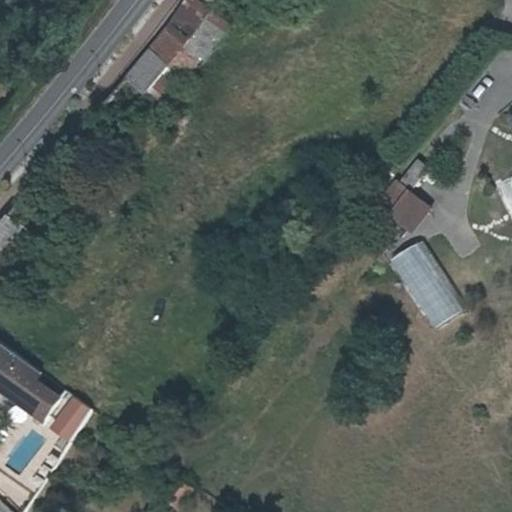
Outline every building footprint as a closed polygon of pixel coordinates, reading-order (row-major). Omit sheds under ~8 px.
[(143,65),(131,82),(149,95),(161,79),(143,65)] [(405,172),(388,192),(400,202),(415,181),(405,172)] [(383,194),(364,219),(377,230),(397,205),(383,194)] [(0,238),(0,263),(8,270),(28,246),(8,229),(0,238)] [(407,257),(380,275),(426,341),(453,323),(407,257)] [(34,399),(41,390),(0,359),(0,408),(39,438),(56,416),(34,399)] [(79,395),(57,428),(77,442),(99,408),(79,395)]
